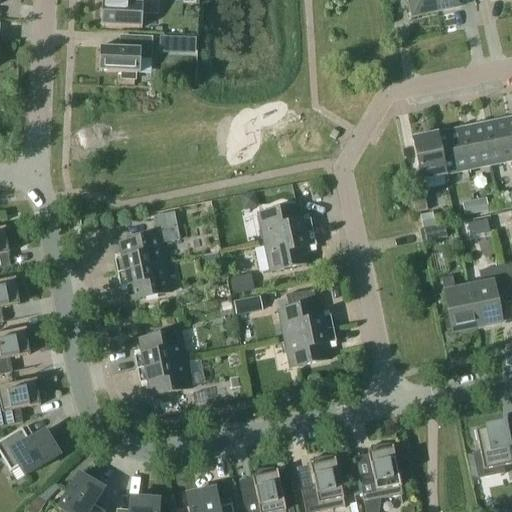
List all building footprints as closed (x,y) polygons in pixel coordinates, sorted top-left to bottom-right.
[(158,0),(127,0),(127,3),(102,2),(100,27),(141,28),(142,14),(158,15),(158,0)] [(433,0),(408,0),(412,17),(436,12),(433,0)] [(433,0),(436,12),(460,7),(458,0),(433,0)] [(152,38),(126,36),(125,48),(100,47),(98,72),(121,73),(121,79),(134,80),(135,74),(139,74),(140,60),(151,60),(152,38)] [(195,55),(195,39),(159,37),(159,53),(195,55)] [(511,161),(511,153),(505,120),(482,125),(491,166),(511,161)] [(468,171),(491,166),(482,125),(459,129),(468,171)] [(468,171),(459,129),(436,134),(444,176),(468,171)] [(421,181),(444,176),(436,134),(413,139),(421,181)] [(427,210),(421,184),(410,186),(415,212),(427,210)] [(258,208),(255,192),(239,196),(243,212),(258,208)] [(474,201),(476,214),(488,212),(485,199),(474,201)] [(476,214),(474,201),(462,204),(464,217),(476,214)] [(259,214),(265,243),(313,233),(311,219),(301,221),(298,206),(259,214)] [(113,261),(116,274),(165,264),(161,245),(180,240),(173,212),(153,217),(158,235),(120,243),(123,259),(113,261)] [(434,226),(432,214),(420,216),(422,228),(434,226)] [(446,237),(444,226),(419,231),(422,243),(446,237)] [(0,229),(0,255),(7,254),(9,254),(8,250),(14,248),(8,231),(4,232),(4,230),(5,230),(5,228),(0,229)] [(313,233),(265,243),(271,272),(310,264),(307,248),(316,246),(313,233)] [(220,264),(218,254),(202,257),(205,267),(220,264)] [(171,293),(165,264),(116,274),(119,288),(128,286),(131,301),(171,293)] [(511,264),(500,267),(506,297),(511,295),(511,264)] [(506,297),(500,267),(478,272),(481,285),(468,288),(476,328),(500,323),(495,299),(506,297)] [(253,291),(250,275),(229,279),(233,295),(253,291)] [(452,333),(476,328),(468,288),(455,291),(452,277),(441,279),(447,309),(443,310),(447,329),(451,328),(452,333)] [(15,280),(15,279),(0,282),(0,322),(2,322),(0,315),(0,308),(18,304),(18,305),(19,305),(18,301),(24,299),(18,281),(14,282),(14,281),(15,280)] [(258,298),(234,303),(237,316),(261,311),(258,298)] [(285,339),(333,329),(331,316),(321,318),(318,302),(279,311),(285,339)] [(336,343),(333,329),(285,339),(291,368),(330,360),(327,345),(336,343)] [(26,331),(25,330),(0,334),(0,375),(12,373),(9,359),(28,355),(29,355),(29,352),(35,350),(29,332),(25,333),(24,331),(26,331)] [(133,357),(136,370),(184,360),(178,331),(139,340),(142,355),(133,357)] [(190,389),(184,360),(136,370),(138,384),(148,382),(151,397),(190,389)] [(231,390),(240,388),(238,378),(229,380),(231,390)] [(36,381),(36,380),(0,387),(0,428),(22,424),(19,409),(38,406),(40,406),(39,402),(45,400),(39,382),(35,384),(35,382),(36,381)] [(511,434),(506,436),(504,425),(475,432),(479,451),(472,453),(472,454),(474,454),(479,478),(503,473),(503,474),(504,474),(503,467),(511,465),(511,434)] [(28,441),(21,429),(0,441),(0,455),(10,472),(18,467),(24,477),(59,456),(44,431),(28,441)] [(372,474),(358,477),(364,511),(378,511),(380,499),(402,494),(400,486),(397,474),(401,472),(400,454),(394,456),(392,449),(389,450),(388,446),(370,446),(372,453),(367,454),(372,474)] [(321,511),(345,507),(343,499),(334,459),(333,460),(333,461),(332,461),(331,457),(312,459),(313,465),(309,466),(310,467),(314,486),(300,489),(304,511),(321,511)] [(256,498),(242,501),(244,511),(285,511),(285,510),(277,471),(275,472),(276,473),(274,473),(273,469),(255,471),(255,477),(252,478),(252,479),(256,498)] [(103,490),(78,475),(57,509),(61,511),(103,511),(94,506),(103,490)] [(218,508),(214,490),(186,496),(188,511),(232,511),(231,505),(218,508)] [(39,511),(46,502),(39,497),(26,510),(28,511),(39,511)] [(157,511),(159,501),(129,499),(128,511),(157,511)]
